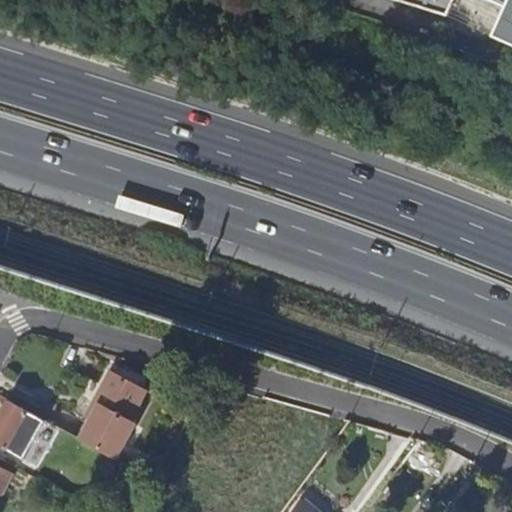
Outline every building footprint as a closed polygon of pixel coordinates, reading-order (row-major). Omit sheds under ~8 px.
[(511,0),(408,0),(445,11),(450,0),(454,2),(455,0),(495,0),(502,3),(489,32),(511,42),(511,0)] [(91,425),(83,441),(118,461),(137,425),(133,422),(149,393),(114,374),(107,388),(93,380),(84,396),(98,404),(102,406),(91,425)] [(0,419),(0,444),(21,456),(27,445),(20,441),(36,415),(10,401),(0,419)] [(87,423),(91,425),(102,406),(98,404),(87,423)] [(27,459),(47,422),(36,415),(20,441),(27,445),(21,456),(27,459)] [(13,474),(0,467),(0,492),(3,494),(13,474)]
